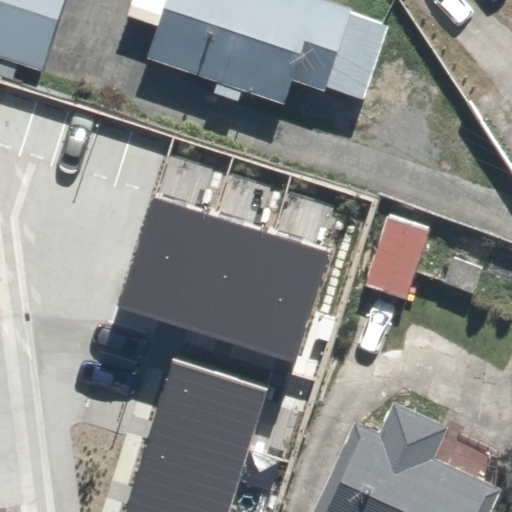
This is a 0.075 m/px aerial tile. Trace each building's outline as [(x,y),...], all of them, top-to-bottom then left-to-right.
[(42,70),(61,0),(0,0),(0,74),(20,80),(24,65),(42,70)] [(141,56),(287,108),(301,69),(363,92),(391,15),(348,0),(131,0),(129,9),(154,18),(141,56)] [(66,83),(66,86),(59,183),(70,184),(67,230),(110,234),(113,198),(127,199),(135,88),(66,83)] [(234,149),(200,258),(336,300),(371,192),(234,149)] [(428,224),(385,207),(355,284),(398,301),(428,224)] [(123,511),(127,488),(189,496),(205,378),(42,356),(21,503),(88,511),(123,511)] [(247,511),(407,511),(411,505),(282,442),(247,511)]
